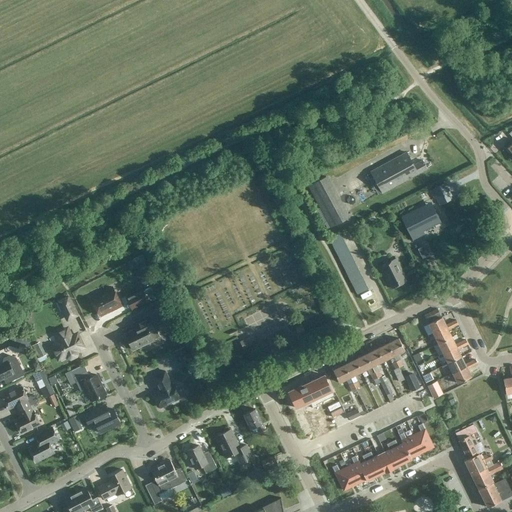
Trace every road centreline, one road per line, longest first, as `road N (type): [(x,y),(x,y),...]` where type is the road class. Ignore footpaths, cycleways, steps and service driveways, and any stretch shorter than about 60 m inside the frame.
road 1 (unclassified): [(511,217),(486,185),(477,147),(358,0)]
road 2 (residential): [(477,511),(450,457),(335,511)]
road 3 (unclassified): [(260,385),(392,321)]
road 4 (residential): [(293,453),(416,395)]
road 5 (residential): [(149,450),(260,385)]
road 6 (residential): [(33,496),(116,449),(149,450)]
road 7 (residential): [(149,450),(97,340)]
